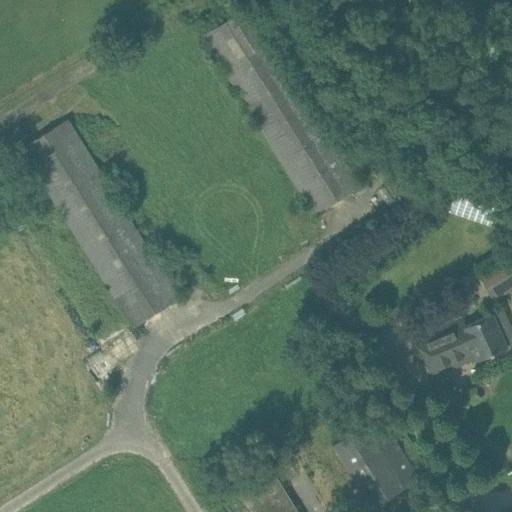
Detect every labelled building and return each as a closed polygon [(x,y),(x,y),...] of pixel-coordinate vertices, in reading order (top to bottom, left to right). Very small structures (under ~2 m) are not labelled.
[(204,34),(314,211),(360,183),(249,6),(204,34)] [(23,148),(133,325),(179,296),(68,119),(23,148)] [(511,204),(500,212),(511,230),(511,204)] [(511,256),(481,275),(494,298),(511,288),(511,256)] [(417,338),(433,375),(478,355),(480,358),(507,346),(492,313),(466,325),(463,317),(417,338)] [(395,362),(377,371),(386,388),(404,380),(395,362)] [(333,445),(371,506),(419,476),(381,415),(333,445)] [(229,479),(250,511),(299,511),(265,457),(229,479)]
